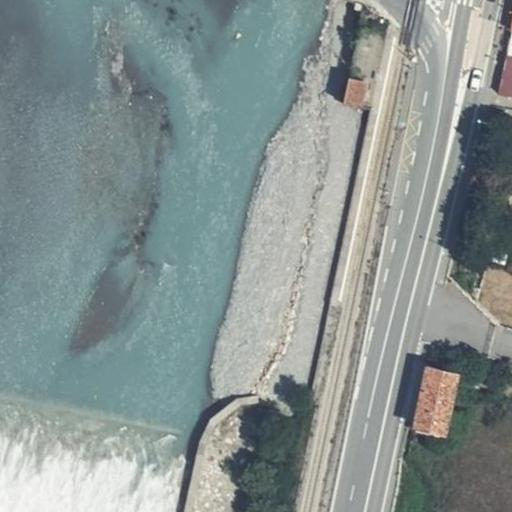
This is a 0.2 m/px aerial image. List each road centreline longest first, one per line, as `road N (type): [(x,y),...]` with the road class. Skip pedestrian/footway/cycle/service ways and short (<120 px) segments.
road 1 (primary): [(362,511),(429,208)]
road 2 (primary): [(429,208),(489,0)]
